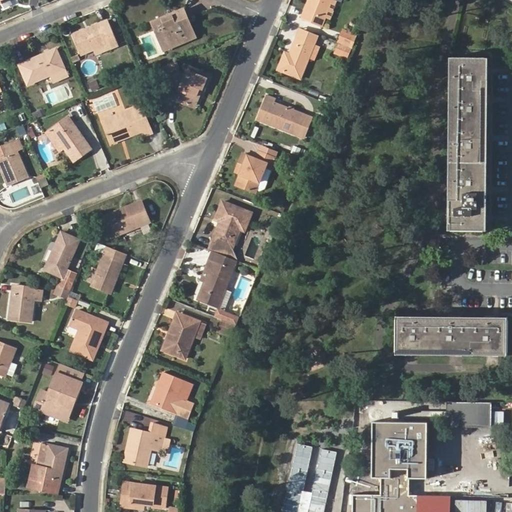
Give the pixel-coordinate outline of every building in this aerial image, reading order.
[(325,19),(331,4),(332,0),(309,0),(301,20),(321,28),(325,19)] [(334,6),(331,4),(325,19),(328,20),(334,6)] [(153,22),(157,31),(164,29),(171,47),(192,38),(185,20),(189,18),(185,10),(153,22)] [(196,37),(189,18),(185,20),(192,38),(196,37)] [(108,43),(110,48),(119,45),(108,21),(74,35),(82,54),(94,49),(108,43)] [(164,29),(157,31),(165,49),(171,47),(164,29)] [(353,40),(342,35),(338,44),(349,49),(353,40)] [(277,73),(300,82),(315,47),(296,40),(289,57),(284,55),(277,73)] [(96,54),(110,48),(108,43),(94,49),(96,54)] [(348,51),(338,47),(334,56),(344,60),(348,51)] [(20,65),(29,85),(66,69),(57,49),(20,65)] [(479,56),(448,56),(447,204),(448,228),(478,228),(479,56)] [(200,87),(203,89),(205,90),(212,75),(191,66),(182,86),(175,83),(170,96),(193,105),(200,87)] [(195,106),(203,89),(200,87),(193,105),(195,106)] [(267,96),(257,121),(297,137),(305,117),(273,104),(275,100),(267,96)] [(104,121),(111,140),(123,136),(124,139),(144,131),(146,136),(153,133),(147,115),(139,118),(136,109),(104,121)] [(46,133),(60,152),(66,148),(75,161),(91,149),(70,117),(46,133)] [(0,164),(10,187),(29,178),(18,152),(21,150),(17,141),(0,148),(0,164)] [(278,150),(264,144),(260,153),(274,160),(278,150)] [(242,169),(240,175),(235,185),(255,193),(265,169),(271,171),(276,161),(258,153),(255,160),(243,155),(238,167),(242,169)] [(50,185),(47,177),(39,180),(42,188),(50,185)] [(142,201),(120,209),(121,212),(143,203),(142,201)] [(237,261),(231,248),(239,228),(244,231),(251,214),(222,201),(215,218),(219,220),(221,221),(220,226),(217,225),(207,248),(214,251),(237,261)] [(121,212),(120,209),(104,216),(112,236),(151,221),(143,203),(121,212)] [(273,240),(276,232),(270,229),(267,237),(273,240)] [(62,232),(46,269),(63,276),(59,285),(69,289),(71,290),(78,273),(68,268),(80,240),(62,232)] [(128,254),(109,246),(99,269),(94,282),(93,285),(109,292),(115,277),(118,278),(128,254)] [(208,273),(198,298),(218,306),(237,261),(214,251),(205,271),(208,273)] [(94,282),(99,269),(94,266),(88,280),(94,282)] [(112,293),(118,278),(115,277),(109,292),(112,293)] [(15,284),(11,318),(32,321),(35,299),(36,288),(37,287),(15,284)] [(69,289),(59,285),(57,293),(66,296),(69,289)] [(43,289),(36,288),(35,299),(42,300),(43,289)] [(75,307),(76,299),(66,297),(65,305),(75,307)] [(218,308),(215,317),(237,325),(240,317),(218,308)] [(103,329),(105,330),(108,323),(88,314),(88,315),(77,310),(71,324),(82,328),(73,350),(93,358),(100,342),(98,341),(103,329)] [(177,312),(168,335),(171,337),(181,314),(177,312)] [(171,337),(168,335),(162,350),(185,359),(200,321),(181,314),(171,337)] [(398,318),(397,349),(507,350),(507,319),(398,318)] [(207,324),(200,321),(194,337),(201,340),(207,324)] [(0,373),(6,376),(7,373),(11,361),(17,347),(0,340),(0,373)] [(18,364),(11,361),(7,373),(14,375),(18,364)] [(71,399),(75,401),(82,382),(80,382),(84,372),(62,364),(50,393),(43,390),(35,410),(42,413),(43,411),(63,419),(71,399)] [(164,372),(152,403),(188,417),(194,404),(186,401),(193,384),(164,372)] [(26,401),(18,397),(15,405),(23,409),(26,401)] [(0,429),(10,404),(0,399),(0,429)] [(67,420),(75,401),(71,399),(63,419),(67,420)] [(448,423),(492,424),(492,401),(448,401),(448,423)] [(194,431),(197,423),(188,420),(186,424),(185,428),(194,431)] [(375,421),(375,478),(383,478),(383,495),(354,495),(354,511),(447,511),(448,495),(411,495),(411,478),(429,478),(429,421),(375,421)] [(132,429),(128,446),(130,447),(127,462),(146,466),(151,448),(161,450),(164,435),(132,429)] [(30,488),(57,494),(68,449),(43,443),(38,465),(35,464),(30,488)] [(132,502),(144,504),(165,506),(167,488),(124,482),(121,507),(131,508),(132,502)] [(511,511),(511,509),(504,509),(504,501),(491,501),(490,511),(511,511)]
